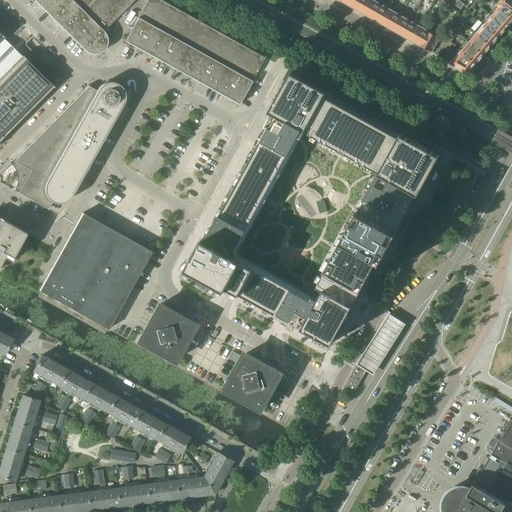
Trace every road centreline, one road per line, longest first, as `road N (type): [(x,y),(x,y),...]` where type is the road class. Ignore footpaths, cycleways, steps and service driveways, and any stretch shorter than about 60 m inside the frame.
road 1 (tertiary): [(511,161),(304,502)]
road 2 (residential): [(511,126),(485,182),(405,267),(339,385)]
road 3 (residential): [(289,475),(29,335)]
road 4 (residential): [(374,511),(454,383),(433,343)]
road 5 (tertiary): [(335,511),(433,343)]
road 6 (residential): [(480,87),(309,0)]
road 7 (tertiary): [(433,343),(511,203)]
road 8 (residential): [(106,165),(61,227),(0,202)]
road 9 (residential): [(339,385),(215,318)]
road 10 (residential): [(215,318),(163,281),(196,215)]
road 11 (residential): [(83,73),(0,160)]
